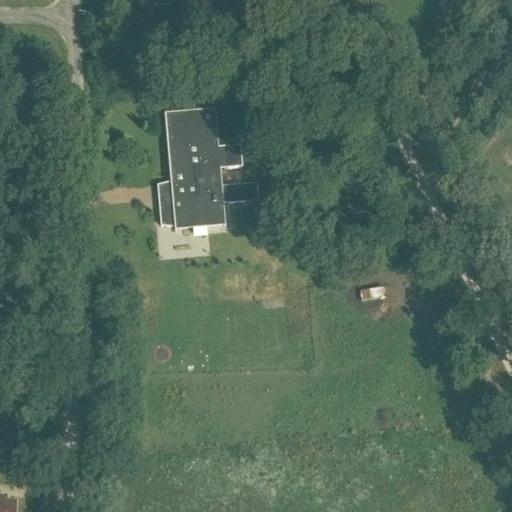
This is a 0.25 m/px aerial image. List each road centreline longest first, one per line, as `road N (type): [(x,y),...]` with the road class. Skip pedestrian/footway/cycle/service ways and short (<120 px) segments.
road 1 (residential): [(70,276),(73,16)]
road 2 (track): [(511,371),(411,158)]
road 3 (track): [(70,276),(63,511)]
road 4 (track): [(411,158),(331,0)]
road 5 (track): [(411,158),(511,33)]
